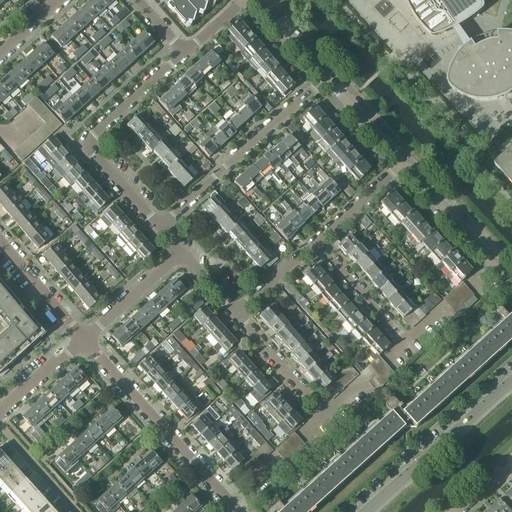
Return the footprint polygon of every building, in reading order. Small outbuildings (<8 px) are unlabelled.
[(98,0),(91,0),(87,4),(97,16),(105,8),(98,0)] [(161,0),(187,28),(218,0),(161,0)] [(406,0),(407,0),(410,7),(412,12),(413,13),(414,15),(416,17),(417,19),(418,20),(419,22),(422,25),(424,28),(426,30),(430,34),(433,36),(434,36),(435,36),(436,36),(440,35),(445,33),(451,31),(454,29),(457,28),(459,26),(462,25),(468,21),(471,20),(476,16),(479,14),(481,12),(484,9),(485,7),(485,5),(484,3),(482,0),(406,0)] [(87,4),(78,12),(88,24),(97,16),(87,4)] [(78,12),(69,20),(79,32),(88,24),(78,12)] [(118,13),(114,17),(118,22),(123,18),(118,13)] [(118,22),(114,17),(109,22),(114,26),(118,22)] [(69,20),(59,29),(70,40),(79,32),(69,20)] [(125,20),(120,25),(124,29),(129,25),(125,20)] [(233,43),(236,41),(248,30),(240,20),(234,25),(233,24),(226,30),(231,34),(228,37),(233,43)] [(124,29),(120,25),(116,29),(120,33),(124,29)] [(70,40),(59,29),(51,37),(61,48),(70,40)] [(101,29),(96,33),(101,38),(106,34),(101,29)] [(244,50),(256,39),(248,30),(236,41),(233,43),(241,52),(244,50)] [(511,31),(507,31),(502,31),(498,31),(499,39),(495,40),(487,41),(480,45),(477,47),(474,43),(472,40),(468,44),(464,47),(461,50),(457,56),(453,63),(450,69),(449,72),(448,76),(448,80),(449,84),(451,87),(456,91),(459,93),(462,95),(466,97),(472,99),(478,100),(483,100),(490,100),(496,99),(498,99),(504,96),(508,94),(511,92),(511,31)] [(143,32),(134,40),(145,52),(154,43),(143,32)] [(101,38),(96,33),(91,38),(96,43),(101,38)] [(108,36),(103,40),(108,46),(112,42),(108,36)] [(244,50),(252,58),(263,49),(264,48),(256,39),(244,50)] [(108,46),(103,40),(98,45),(103,50),(108,46)] [(134,40),(125,48),(136,59),(145,52),(134,40)] [(209,45),(219,56),(222,54),(224,52),(214,41),(209,45)] [(43,43),(34,51),(44,63),(53,55),(43,43)] [(83,45),(78,50),(83,55),(88,50),(83,45)] [(125,48),(117,56),(127,67),(136,59),(125,48)] [(271,58),(263,49),(252,58),(248,62),(256,71),(259,68),(271,58)] [(83,55),(78,50),(73,54),(78,59),(83,55)] [(34,51),(25,60),(35,71),(44,63),(34,51)] [(90,52),(85,57),(90,62),(95,58),(90,52)] [(211,52),(202,60),(211,71),(215,74),(218,71),(215,68),(220,63),(211,52)] [(219,56),(227,65),(230,63),(222,54),(219,56)] [(117,56),(108,64),(118,75),(127,67),(117,56)] [(90,62),(85,57),(80,61),(85,66),(90,62)] [(259,68),(267,77),(278,67),(278,68),(279,67),(271,58),(259,68)] [(25,60),(16,67),(26,79),(35,71),(25,60)] [(202,60),(193,68),(202,79),(211,71),(202,60)] [(227,65),(235,74),(237,71),(230,63),(227,65)] [(57,69),(62,74),(67,69),(62,64),(57,69)] [(108,64),(99,72),(109,84),(118,75),(108,64)] [(16,67),(7,75),(18,87),(26,79),(16,67)] [(264,80),(272,89),(286,76),(278,68),(278,67),(267,77),(264,80)] [(184,76),(185,78),(193,87),(202,79),(193,68),(184,76)] [(72,69),(67,73),(72,78),(77,74),(72,69)] [(235,74),(243,83),(245,81),(237,71),(235,74)] [(99,72),(90,80),(100,92),(109,84),(99,72)] [(72,78),(67,73),(63,77),(67,82),(72,78)] [(7,75),(0,81),(0,85),(8,95),(18,87),(7,75)] [(49,76),(44,81),(49,86),(53,81),(49,76)] [(286,76),(272,89),(275,93),(278,90),(282,96),(289,90),(289,91),(295,86),(286,76)] [(185,78),(176,86),(185,96),(194,88),(193,87),(185,78)] [(224,78),(221,81),(227,88),(230,85),(224,78)] [(90,80),(81,88),(92,100),(100,92),(90,80)] [(49,86),(44,81),(39,85),(44,90),(49,86)] [(227,88),(221,81),(218,84),(224,91),(227,88)] [(243,83),(251,92),(253,90),(245,81),(243,83)] [(54,84),(49,89),(54,94),(59,90),(54,84)] [(0,85),(0,102),(8,95),(0,85)] [(176,86),(167,94),(176,104),(185,96),(176,86)] [(232,87),(229,90),(234,96),(238,93),(232,87)] [(81,88),(72,96),(83,108),(92,100),(81,88)] [(54,94),(49,89),(44,93),(49,98),(54,94)] [(234,96),(229,90),(225,93),(231,99),(234,96)] [(251,92),(259,101),(261,99),(253,90),(251,92)] [(31,93),(27,97),(31,101),(35,97),(31,93)] [(176,104),(167,94),(158,101),(171,116),(175,113),(171,109),(176,104)] [(206,94),(203,98),(209,104),(212,101),(206,94)] [(72,96),(63,104),(74,116),(83,108),(72,96)] [(261,99),(259,101),(269,112),(274,107),(264,96),(261,99)] [(26,106),(27,105),(31,101),(27,97),(22,101),(26,106)] [(27,105),(33,111),(41,103),(35,97),(31,101),(27,105)] [(209,104),(203,98),(200,100),(206,107),(209,104)] [(251,98),(243,105),(252,116),(261,108),(251,98)] [(239,109),(234,114),(243,124),(252,116),(243,105),(239,101),(235,105),(239,109)] [(33,111),(37,115),(45,108),(41,103),(33,111)] [(214,103),(210,106),(216,113),(220,109),(214,103)] [(74,116),(63,104),(54,113),(64,124),(74,116)] [(150,109),(156,116),(162,111),(156,104),(150,109)] [(306,123),(312,130),(319,124),(318,122),(324,117),(324,116),(318,109),(319,108),(316,105),(309,111),(308,110),(298,119),(303,125),(306,123)] [(216,113),(210,106),(207,109),(213,115),(216,113)] [(37,115),(41,120),(49,113),(45,108),(37,115)] [(13,109),(8,113),(12,118),(17,114),(13,109)] [(162,111),(156,116),(158,119),(164,114),(162,111)] [(189,111),(185,114),(191,120),(194,117),(189,111)] [(12,118),(8,113),(4,117),(8,122),(12,118)] [(41,120),(45,124),(53,117),(49,113),(41,120)] [(191,120),(185,114),(182,116),(188,123),(191,120)] [(225,122),(226,123),(234,132),(243,124),(234,114),(225,122)] [(312,130),(321,140),(322,141),(329,134),(328,133),(334,127),(333,127),(327,120),(329,118),(326,115),(324,116),(324,117),(318,122),(319,124),(312,130)] [(126,126),(135,135),(145,126),(136,116),(132,120),(132,121),(126,126)] [(53,117),(45,124),(40,128),(48,137),(61,125),(53,117)] [(196,119),(193,122),(198,128),(202,125),(196,119)] [(135,135),(143,144),(157,132),(157,131),(159,129),(156,125),(153,128),(149,122),(145,126),(135,135)] [(198,128),(193,122),(190,125),(196,131),(198,128)] [(226,123),(217,131),(226,142),(235,134),(234,132),(226,123)] [(286,129),(297,140),(302,136),(292,124),(286,129)] [(169,130),(172,133),(178,128),(175,125),(169,130)] [(330,151),(337,145),(336,144),(343,138),(343,137),(337,130),(338,129),(335,125),(333,127),(334,127),(328,133),(329,134),(322,141),(321,140),(317,143),(327,154),(330,151)] [(214,134),(208,139),(218,150),(226,142),(217,131),(214,127),(210,130),(214,134)] [(40,128),(36,132),(44,141),(48,137),(40,128)] [(178,128),(172,133),(175,137),(181,132),(178,128)] [(36,132),(31,136),(39,145),(44,141),(36,132)] [(151,153),(152,151),(163,142),(170,136),(167,132),(161,136),(157,132),(143,144),(151,153)] [(31,136),(27,140),(34,149),(39,145),(31,136)] [(218,150),(208,139),(205,136),(196,144),(199,147),(209,158),(218,150)] [(289,136),(280,144),(291,156),(297,150),(305,160),(308,157),(300,147),(299,148),(289,136)] [(330,151),(339,161),(339,162),(346,156),(346,154),(352,149),(351,148),(345,141),(347,139),(344,136),(343,137),(343,138),(336,144),(337,145),(330,151)] [(46,161),(50,157),(49,157),(60,147),(52,138),(37,151),(46,161)] [(302,138),(298,142),(302,147),(306,143),(302,138)] [(27,140),(22,145),(30,153),(34,149),(27,140)] [(152,151),(161,161),(171,151),(163,142),(152,151)] [(185,148),(188,152),(194,146),(191,143),(185,148)] [(271,151),(270,152),(281,164),(282,164),(288,158),(295,167),(298,164),(291,156),(280,144),(271,152),(271,151)] [(22,145),(18,149),(25,157),(30,153),(22,145)] [(194,146),(188,152),(191,155),(197,149),(194,146)] [(343,166),(348,172),(349,172),(356,166),(355,165),(361,159),(360,159),(354,152),(356,150),(353,146),(351,148),(352,149),(346,154),(346,156),(339,162),(339,161),(335,165),(339,168),(343,166)] [(49,157),(50,157),(57,165),(68,156),(60,147),(49,157)] [(25,157),(18,149),(14,152),(21,161),(25,157)] [(161,161),(169,169),(178,161),(179,160),(171,151),(161,161)] [(270,152),(261,160),(272,171),(278,166),(286,175),(289,172),(282,164),(281,164),(270,152)] [(511,182),(511,152),(510,154),(498,166),(511,182)] [(8,153),(3,158),(8,164),(13,159),(8,153)] [(57,165),(65,174),(76,164),(68,156),(57,165)] [(349,172),(348,172),(344,175),(348,179),(352,176),(358,183),(366,175),(366,174),(370,170),(364,162),(366,160),(363,157),(360,159),(361,159),(355,165),(356,166),(349,172)] [(23,164),(31,172),(36,168),(31,163),(32,163),(29,159),(23,164)] [(321,159),(317,163),(321,168),(325,163),(321,159)] [(252,166),(251,167),(263,180),(263,179),(269,174),(277,183),(280,180),(272,171),(261,160),(253,167),(252,166)] [(167,171),(176,180),(186,170),(178,161),(169,169),(167,171)] [(199,169),(202,173),(204,170),(210,165),(207,161),(201,167),(199,169)] [(65,174),(73,183),(84,173),(76,164),(65,174)] [(251,167),(242,175),(253,186),(254,186),(259,181),(267,190),(271,187),(263,179),(263,180),(251,167)] [(36,168),(31,172),(35,176),(40,172),(37,168),(36,168)] [(186,170),(176,180),(184,189),(190,183),(190,184),(195,180),(186,170)] [(324,180),(318,185),(318,186),(330,200),(340,192),(329,180),(329,179),(322,171),(318,174),(324,180)] [(73,183),(82,192),(92,183),(84,173),(73,183)] [(253,186),(242,175),(234,182),(244,194),(250,189),(259,198),(262,195),(254,186),(253,186)] [(33,185),(36,188),(38,185),(30,176),(26,180),(31,186),(33,185)] [(40,182),(43,185),(48,181),(45,177),(40,182)] [(311,195),(310,195),(321,208),(321,207),(321,208),(330,200),(318,186),(318,185),(313,179),(309,182),(317,190),(311,196),(311,195)] [(339,186),(349,198),(354,193),(344,181),(339,186)] [(82,192),(90,201),(100,192),(92,183),(82,192)] [(0,187),(0,202),(11,193),(4,184),(0,187)] [(39,186),(34,190),(38,194),(43,190),(39,186)] [(47,191),(51,194),(56,190),(53,186),(47,191)] [(300,189),(304,195),(307,192),(308,192),(309,193),(303,186),(300,189)] [(384,208),(390,215),(397,208),(396,207),(402,201),(396,194),(397,193),(394,189),(386,197),(387,198),(380,203),(380,202),(376,206),(380,211),(384,208)] [(38,194),(42,198),(46,194),(43,190),(38,194)] [(100,192),(90,201),(98,210),(108,200),(100,192)] [(214,192),(210,196),(211,198),(207,202),(207,203),(201,208),(210,217),(220,208),(220,207),(221,207),(225,203),(222,201),(214,192)] [(300,201),(301,203),(312,215),(321,208),(310,195),(307,192),(304,195),(299,200),(298,200),(300,201)] [(0,202),(0,205),(6,213),(19,202),(11,193),(0,202)] [(46,194),(42,198),(47,204),(51,199),(46,194)] [(291,197),(297,204),(300,201),(298,200),(299,200),(294,194),(291,197)] [(55,200),(59,203),(64,199),(61,195),(55,200)] [(237,203),(240,206),(246,200),(243,197),(237,203)] [(246,200),(240,206),(243,210),(249,204),(246,200)] [(399,225),(401,224),(408,217),(407,216),(412,212),(405,204),(406,203),(403,200),(402,201),(396,207),(397,208),(390,215),(399,225)] [(288,212),(282,217),(295,232),(296,232),(304,224),(303,223),(292,212),(293,211),(286,203),(283,201),(282,202),(280,204),(288,212)] [(6,213),(14,222),(27,211),(19,202),(6,213)] [(54,212),(57,216),(62,211),(55,203),(52,206),(56,210),(54,212)] [(301,203),(293,211),(292,212),(303,223),(312,215),(301,203)] [(64,209),(67,212),(72,207),(69,204),(64,209)] [(103,215),(111,225),(122,215),(114,206),(103,215)] [(210,217),(218,226),(229,216),(221,207),(220,207),(220,208),(210,217)] [(401,224),(410,234),(417,227),(416,226),(422,221),(422,220),(416,213),(417,212),(414,209),(412,212),(407,216),(408,217),(401,224)] [(14,222),(22,232),(35,221),(27,211),(14,222)] [(62,211),(57,216),(62,221),(67,217),(62,211)] [(71,217),(78,225),(80,223),(79,222),(83,219),(77,212),(71,217)] [(282,217),(278,212),(274,215),(278,220),(272,225),(276,229),(286,241),(296,232),(295,232),(282,217)] [(111,225),(119,234),(130,224),(122,215),(111,225)] [(253,221),(256,224),(262,218),(259,215),(253,221)] [(226,234),(227,234),(237,225),(229,216),(218,226),(226,234)] [(358,222),(361,226),(365,230),(371,224),(367,220),(364,216),(358,222)] [(262,218),(256,224),(259,227),(265,222),(262,218)] [(413,238),(419,244),(419,245),(428,237),(427,236),(432,231),(425,224),(426,222),(424,219),(422,220),(422,221),(416,226),(417,227),(410,234),(406,237),(410,241),(413,238)] [(22,232),(29,240),(42,230),(35,221),(22,232)] [(227,234),(235,243),(245,233),(246,234),(250,230),(242,221),(238,225),(237,224),(237,225),(227,234)] [(382,221),(377,225),(381,230),(386,226),(382,221)] [(116,236),(125,245),(138,233),(130,224),(119,234),(116,236)] [(75,236),(79,240),(84,236),(75,225),(68,231),(73,237),(75,236)] [(83,231),(87,234),(88,236),(94,231),(89,226),(83,231)] [(346,257),(347,256),(361,243),(354,234),(356,233),(352,228),(337,241),(340,244),(337,247),(346,257)] [(424,247),(430,253),(437,247),(436,246),(442,240),(436,233),(437,232),(434,229),(432,231),(427,236),(428,237),(419,245),(419,244),(417,246),(421,250),(424,247)] [(42,230),(29,240),(37,250),(50,239),(42,230)] [(235,243),(243,251),(254,242),(258,239),(250,230),(246,234),(245,233),(235,243)] [(133,254),(135,252),(146,242),(138,233),(125,245),(133,254)] [(269,238),(272,242),(277,236),(275,233),(269,238)] [(84,236),(79,240),(83,245),(89,241),(84,236)] [(277,236),(272,242),(274,245),(280,239),(277,236)] [(93,242),(94,243),(97,245),(102,240),(98,237),(93,242)] [(355,265),(355,264),(370,252),(369,252),(365,246),(371,241),(368,237),(362,242),(361,243),(347,256),(355,265)] [(430,253),(439,264),(448,256),(447,255),(452,251),(445,244),(447,242),(444,239),(442,240),(436,246),(437,247),(430,253)] [(146,242),(135,252),(143,261),(154,251),(146,242)] [(243,251),(251,260),(262,251),(254,242),(243,251)] [(355,264),(363,273),(375,262),(371,257),(380,248),(379,247),(382,244),(380,243),(377,245),(376,245),(369,252),(370,252),(355,264)] [(42,256),(50,265),(63,254),(55,245),(42,256)] [(101,250),(104,254),(110,249),(106,246),(101,250)] [(262,251),(251,260),(260,269),(266,264),(269,267),(277,260),(265,247),(262,251)] [(444,267),(450,273),(457,267),(456,265),(463,260),(456,253),(457,251),(455,248),(452,251),(447,255),(448,256),(439,264),(436,267),(440,271),(444,267)] [(91,253),(95,258),(99,253),(96,249),(91,253)] [(99,253),(95,258),(100,263),(104,259),(99,253)] [(50,265),(58,274),(71,263),(63,254),(50,265)] [(378,260),(381,263),(388,257),(385,254),(378,260)] [(109,259),(113,263),(118,258),(114,255),(109,259)] [(450,273),(446,276),(450,280),(454,277),(460,284),(468,276),(467,275),(472,271),(466,264),(467,262),(465,259),(463,260),(456,265),(457,267),(450,273)] [(363,273),(372,282),(384,272),(375,262),(363,273)] [(58,274),(65,283),(78,272),(71,263),(58,274)] [(117,268),(120,271),(125,267),(122,263),(117,268)] [(371,283),(379,292),(391,281),(386,276),(395,267),(392,264),(384,272),(372,282),(371,283)] [(304,277),(313,286),(324,275),(318,268),(319,267),(317,265),(312,269),(304,277)] [(106,271),(110,275),(115,270),(111,266),(106,271)] [(115,270),(110,275),(115,280),(120,276),(115,270)] [(65,283),(73,292),(86,282),(78,272),(65,283)] [(393,279),(396,282),(403,276),(400,273),(393,279)] [(313,286),(320,294),(332,284),(326,277),(327,276),(325,274),(324,275),(313,286)] [(0,372),(44,335),(10,295),(12,293),(4,284),(2,286),(1,284),(3,282),(0,278),(0,325),(4,330),(0,333),(0,372)] [(183,279),(178,284),(175,280),(165,289),(175,300),(184,291),(189,286),(183,279)] [(379,292),(387,301),(398,291),(399,290),(391,281),(379,292)] [(401,288),(404,292),(412,284),(410,281),(408,283),(407,282),(401,288)] [(73,292),(80,301),(93,290),(86,282),(73,292)] [(295,301),(298,299),(300,297),(289,284),(284,289),(295,301)] [(320,295),(328,304),(340,294),(339,293),(333,286),(334,286),(332,284),(320,294),(320,295)] [(462,284),(453,292),(457,296),(466,288),(462,284)] [(457,296),(461,301),(470,293),(466,288),(457,296)] [(165,289),(156,297),(166,308),(175,300),(165,289)] [(93,290),(80,301),(88,310),(101,299),(93,290)] [(291,306),(294,304),(281,291),(277,295),(288,308),(289,308),(291,306)] [(386,301),(394,310),(406,300),(398,291),(387,301),(386,301)] [(432,291),(425,298),(433,307),(440,300),(432,291)] [(444,300),(448,304),(457,296),(453,292),(444,300)] [(328,304),(336,313),(348,302),(341,295),(342,295),(340,293),(339,293),(340,294),(328,304)] [(461,301),(465,305),(473,297),(470,293),(461,301)] [(448,304),(452,309),(461,301),(457,296),(448,304)] [(156,297),(147,305),(157,315),(166,308),(156,297)] [(473,297),(465,305),(468,309),(477,301),(473,297)] [(198,298),(190,306),(195,311),(204,304),(198,298)] [(425,298),(420,302),(428,311),(433,307),(425,298)] [(295,301),(303,310),(306,308),(298,299),(295,301)] [(402,319),(407,315),(411,311),(414,309),(414,308),(406,300),(394,310),(402,319)] [(452,309),(456,313),(465,305),(461,301),(452,309)] [(336,313),(344,322),(356,311),(349,304),(350,304),(348,302),(336,313)] [(420,302),(415,306),(424,316),(425,315),(424,315),(428,311),(420,302)] [(147,305),(138,312),(148,323),(157,315),(147,305)] [(465,305),(456,313),(459,317),(468,309),(465,305)] [(274,337),(288,325),(283,320),(294,310),(291,306),(289,308),(288,308),(280,316),(279,316),(267,327),(275,336),(274,337)] [(414,309),(411,311),(420,320),(424,316),(415,306),(414,308),(414,309)] [(193,317),(201,326),(212,316),(204,307),(193,317)] [(258,318),(267,327),(279,316),(271,307),(267,311),(266,310),(258,318)] [(303,310),(312,319),(314,317),(306,308),(303,310)] [(352,331),(353,330),(364,320),(358,313),(358,312),(357,310),(356,311),(344,322),(352,331)] [(496,314),(503,322),(508,318),(501,310),(500,310),(499,310),(498,310),(497,310),(497,311),(496,311),(496,312),(496,313),(496,314)] [(411,311),(407,315),(415,324),(420,320),(411,311)] [(138,312),(130,320),(139,331),(148,323),(138,312)] [(176,318),(181,323),(181,324),(185,321),(180,315),(176,318)] [(274,337),(282,346),(295,335),(290,330),(302,319),(298,315),(288,325),(274,337)] [(407,315),(402,319),(403,319),(402,320),(410,329),(415,324),(407,315)] [(201,326),(209,335),(220,325),(212,316),(201,326)] [(402,413),(403,415),(415,428),(511,340),(511,318),(510,316),(508,318),(503,322),(402,413)] [(312,319),(320,328),(322,326),(314,317),(312,319)] [(361,339),(362,339),(372,329),(366,322),(367,321),(365,319),(364,320),(353,330),(361,339)] [(130,320),(121,328),(131,339),(139,331),(130,320)] [(168,327),(172,332),(176,329),(171,323),(168,327)] [(299,331),(303,334),(310,328),(306,324),(299,331)] [(209,335),(217,343),(228,334),(220,325),(209,335)] [(320,328),(328,337),(330,335),(322,326),(320,328)] [(131,339),(121,328),(112,336),(122,347),(131,339)] [(362,339),(370,347),(381,337),(374,330),(375,330),(374,328),(372,329),(362,339)] [(173,335),(181,345),(187,340),(178,330),(173,335)] [(159,335),(163,340),(167,337),(162,331),(159,335)] [(228,334),(217,343),(217,344),(212,348),(217,353),(222,348),(228,355),(236,348),(234,346),(237,343),(228,334)] [(307,340),(310,344),(317,338),(314,334),(307,340)] [(282,346),(290,355),(303,344),(303,343),(295,335),(282,346)] [(328,337),(336,346),(338,344),(330,335),(328,337)] [(165,342),(173,351),(179,346),(170,337),(165,342)] [(365,352),(374,361),(379,356),(384,351),(385,351),(390,347),(382,339),(383,338),(382,337),(381,337),(370,347),(365,352)] [(150,343),(154,348),(158,345),(153,339),(150,343)] [(187,340),(181,345),(189,353),(196,347),(190,342),(189,343),(187,340)] [(289,356),(297,364),(310,353),(303,345),(304,344),(303,343),(303,344),(290,355),(289,356)] [(315,349),(318,353),(325,346),(322,343),(315,349)] [(336,346),(344,355),(346,353),(338,344),(336,346)] [(179,346),(173,351),(181,359),(186,355),(179,346)] [(141,351),(145,356),(149,353),(145,347),(141,351)] [(141,351),(133,358),(138,363),(139,361),(145,356),(141,351)] [(230,364),(236,371),(247,361),(239,352),(229,361),(227,359),(221,364),(222,364),(226,368),(230,364)] [(322,359),(326,362),(333,356),(330,352),(322,359)] [(297,364),(305,373),(306,373),(318,362),(310,353),(297,364)] [(344,355),(352,363),(354,361),(346,353),(344,355)] [(190,369),(195,365),(195,364),(186,355),(181,359),(190,369)] [(374,362),(369,366),(373,371),(383,362),(379,358),(380,357),(379,356),(374,361),(374,362)] [(138,366),(146,375),(157,366),(162,362),(157,358),(153,361),(149,357),(138,366)] [(202,357),(197,362),(200,366),(205,361),(202,357)] [(236,371),(245,380),(255,370),(247,361),(236,371)] [(354,361),(352,363),(360,373),(363,371),(354,361)] [(304,374),(313,383),(326,372),(318,363),(319,363),(318,362),(306,373),(305,373),(304,374)] [(373,371),(377,375),(387,367),(383,362),(373,371)] [(146,375),(154,384),(165,374),(157,366),(146,375)] [(349,366),(343,372),(351,381),(358,375),(349,366)] [(361,374),(365,378),(373,371),(369,366),(361,374)] [(377,375),(381,379),(390,371),(387,367),(377,375)] [(76,369),(67,377),(76,388),(78,390),(87,381),(90,378),(81,369),(78,372),(76,369)] [(192,380),(194,382),(203,373),(200,370),(195,374),(196,376),(192,380)] [(245,380),(252,389),(263,379),(255,370),(245,380)] [(365,378),(369,383),(377,375),(373,371),(365,378)] [(390,371),(381,379),(385,384),(394,375),(390,371)] [(313,383),(321,392),(322,392),(326,388),(330,384),(334,381),(334,380),(326,372),(313,383)] [(343,372),(338,376),(347,385),(351,381),(343,372)] [(154,384),(162,393),(173,383),(165,374),(154,384)] [(369,383),(372,387),(381,379),(377,375),(369,383)] [(338,376),(334,380),(342,389),(343,389),(347,385),(338,376)] [(67,377),(58,385),(68,396),(76,388),(67,377)] [(248,392),(258,404),(270,393),(268,391),(271,388),(263,379),(252,389),(248,392)] [(381,379),(372,387),(376,391),(385,384),(381,379)] [(162,393),(171,402),(186,389),(178,380),(173,384),(173,383),(162,393)] [(334,381),(330,384),(339,394),(343,390),(343,389),(342,389),(334,380),(334,381)] [(224,382),(219,386),(222,390),(227,386),(224,382)] [(330,384),(326,388),(334,398),(339,394),(330,384)] [(58,385),(49,393),(59,404),(68,396),(58,385)] [(216,388),(211,393),(216,398),(221,393),(216,388)] [(321,392),(330,402),(334,398),(326,388),(322,392),(321,392)] [(171,402),(178,411),(189,401),(189,402),(194,398),(186,389),(171,402)] [(49,393),(40,401),(50,412),(50,411),(59,404),(49,393)] [(260,405),(270,416),(285,403),(277,394),(273,397),(271,394),(260,405)] [(232,401),(235,404),(240,400),(237,396),(232,401)] [(240,400),(235,404),(238,408),(243,403),(240,400)] [(387,408),(391,413),(398,420),(403,415),(402,413),(399,409),(401,407),(395,401),(394,400),(393,400),(392,400),(391,400),(390,400),(388,400),(387,401),(386,402),(386,403),(386,404),(386,405),(386,406),(386,407),(387,408)] [(40,401),(31,409),(41,420),(44,423),(53,415),(50,411),(50,412),(40,401)] [(189,401),(178,411),(186,420),(197,410),(189,402),(189,401)] [(278,425),(282,422),(293,412),(285,403),(270,416),(278,425)] [(233,407),(225,414),(229,419),(237,412),(233,407)] [(41,420),(31,409),(22,417),(32,428),(35,432),(31,436),(39,444),(47,437),(43,433),(39,428),(44,423),(41,420)] [(112,409),(103,417),(112,428),(121,419),(112,409)] [(192,426),(200,435),(211,425),(211,426),(215,422),(205,410),(198,417),(200,419),(192,426)] [(253,412),(246,417),(253,425),(256,429),(262,424),(263,423),(253,412)] [(293,412),(282,422),(290,431),(301,421),(293,412)] [(391,413),(281,511),(280,511),(310,511),(405,427),(398,420),(391,413)] [(241,415),(238,418),(243,423),(246,421),(241,415)] [(103,417),(94,425),(104,435),(112,428),(103,417)] [(61,424),(57,420),(53,423),(58,428),(61,424)] [(265,428),(262,424),(256,429),(260,432),(265,428)] [(94,425),(85,433),(94,443),(104,435),(94,425)] [(200,435),(208,444),(219,435),(211,426),(211,425),(200,435)] [(208,444),(216,453),(227,443),(227,444),(231,440),(223,431),(219,435),(208,444)] [(85,433),(76,441),(86,451),(94,443),(85,433)] [(259,447),(260,446),(265,442),(257,433),(251,438),(259,447)] [(265,438),(268,441),(273,437),(270,433),(265,438)] [(293,434),(284,443),(288,447),(298,439),(293,434)] [(288,447),(292,451),(301,443),(298,439),(288,447)] [(76,441),(67,449),(77,459),(86,451),(76,441)] [(260,446),(268,455),(273,451),(265,442),(260,446)] [(216,453),(225,462),(235,452),(227,444),(227,443),(216,453)] [(275,450),(280,455),(288,447),(284,443),(275,450)] [(292,451),(296,456),(305,447),(301,443),(292,451)] [(260,447),(256,450),(264,459),(268,455),(260,446),(259,447),(260,447)] [(280,455),(284,459),(292,451),(288,447),(280,455)] [(305,447),(296,456),(300,460),(309,451),(305,447)] [(77,459),(67,449),(58,457),(61,460),(56,464),(64,473),(78,461),(77,459)] [(256,450),(251,454),(259,464),(264,459),(256,450)] [(284,459),(287,464),(296,456),(292,451),(284,459)] [(151,452),(142,461),(152,471),(161,463),(151,452)] [(233,471),(238,466),(242,462),(243,461),(235,452),(225,462),(233,471)] [(251,454),(246,458),(255,468),(259,464),(251,454)] [(0,459),(0,474),(11,464),(4,456),(0,459)] [(100,460),(96,463),(101,468),(104,465),(110,460),(106,456),(101,461),(100,460)] [(296,456),(287,464),(291,468),(300,460),(296,456)] [(243,461),(242,462),(250,471),(255,468),(246,458),(243,461)] [(142,461),(133,469),(143,480),(152,471),(142,461)] [(242,462),(238,466),(246,476),(250,471),(242,462)] [(0,474),(0,487),(0,488),(18,472),(11,464),(0,474)] [(133,469),(124,477),(134,488),(134,487),(143,480),(133,469)] [(0,488),(7,496),(25,480),(18,472),(0,488)] [(87,481),(92,476),(88,472),(83,477),(87,481)] [(124,477),(115,485),(125,496),(125,495),(129,499),(138,491),(134,487),(134,488),(124,477)] [(7,496),(14,503),(32,487),(25,480),(7,496)] [(115,485),(106,493),(116,504),(125,496),(115,485)] [(14,503),(21,511),(39,495),(32,487),(14,503)] [(116,504),(106,493),(97,501),(98,501),(100,504),(107,511),(116,504)] [(21,511),(35,511),(46,503),(39,495),(21,511)] [(197,495),(193,499),(202,509),(206,505),(197,495)] [(191,496),(181,505),(188,511),(200,511),(203,510),(202,509),(193,499),(191,496)] [(511,511),(501,500),(492,508),(495,511),(511,511)] [(35,511),(50,511),(53,510),(46,503),(35,511)]
